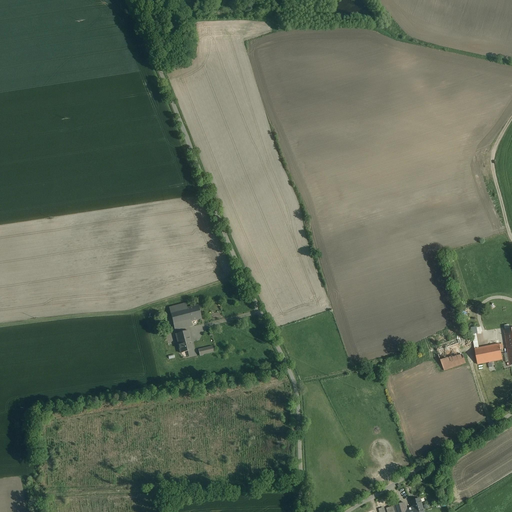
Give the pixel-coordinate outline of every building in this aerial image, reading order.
[(198,306),(170,313),(175,330),(189,327),(188,322),(201,319),(198,306)] [(189,331),(176,335),(179,345),(192,342),(189,331)] [(192,342),(179,345),(181,354),(194,350),(192,342)] [(465,363),(457,343),(436,350),(444,370),(465,363)] [(499,345),(475,349),(478,364),(502,359),(500,350),(499,345)] [(212,346),(198,350),(199,355),(214,352),(212,346)] [(407,510),(408,511),(423,511),(420,499),(412,502),(413,508),(407,510)] [(394,507),(395,511),(408,511),(407,510),(406,503),(394,507)]
